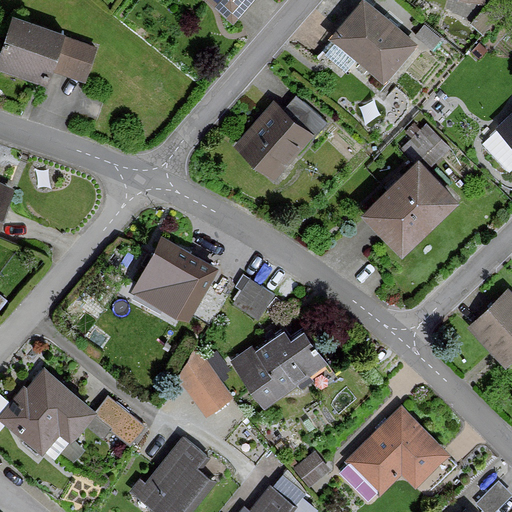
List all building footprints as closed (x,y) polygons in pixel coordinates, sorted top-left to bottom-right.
[(255,0),(203,0),(233,26),(255,0)] [(419,47),(364,0),(328,41),(384,89),(419,47)] [(494,3),(474,26),(485,35),(504,12),(494,3)] [(97,51),(11,21),(0,51),(0,73),(48,91),(59,61),(89,72),(97,51)] [(241,155),(275,185),(326,128),(293,98),(241,155)] [(511,121),(498,135),(511,149),(511,121)] [(427,171),(450,149),(426,125),(404,146),(427,171)] [(361,219),(405,264),(461,208),(418,164),(361,219)] [(0,235),(16,193),(0,186),(0,235)] [(162,240),(139,279),(163,292),(156,304),(190,323),(219,273),(162,240)] [(275,297),(249,280),(234,303),(260,320),(275,297)] [(467,333),(509,374),(511,370),(511,297),(507,292),(467,333)] [(330,373),(303,330),(291,337),(285,327),(228,363),(262,416),(330,373)] [(194,355),(178,383),(203,421),(233,401),(204,358),(199,362),(194,355)] [(96,414),(45,373),(29,392),(24,389),(10,406),(0,397),(0,436),(5,430),(42,460),(59,439),(71,449),(95,420),(129,448),(145,429),(108,399),(96,414)] [(451,459),(399,408),(345,463),(349,466),(340,475),(370,505),(378,497),(381,500),(401,481),(415,495),(451,459)] [(140,479),(128,493),(149,511),(185,511),(211,482),(199,472),(208,461),(184,441),(147,485),(140,479)] [(293,473),(311,494),(333,476),(315,455),(293,473)] [(255,511),(295,511),(305,500),(282,481),(255,511)] [(495,511),(511,497),(498,484),(478,504),(485,511),(495,511)]
